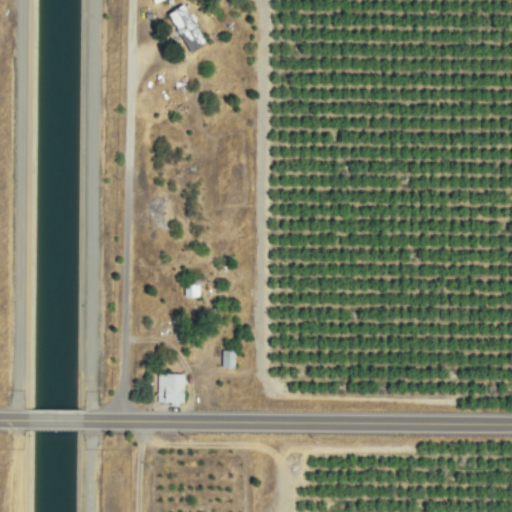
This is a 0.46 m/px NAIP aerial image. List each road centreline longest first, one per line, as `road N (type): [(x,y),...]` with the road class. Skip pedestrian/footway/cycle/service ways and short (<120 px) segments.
road 1 (residential): [(511,423),(80,420)]
road 2 (track): [(15,420),(18,0)]
road 3 (track): [(91,0),(91,420)]
